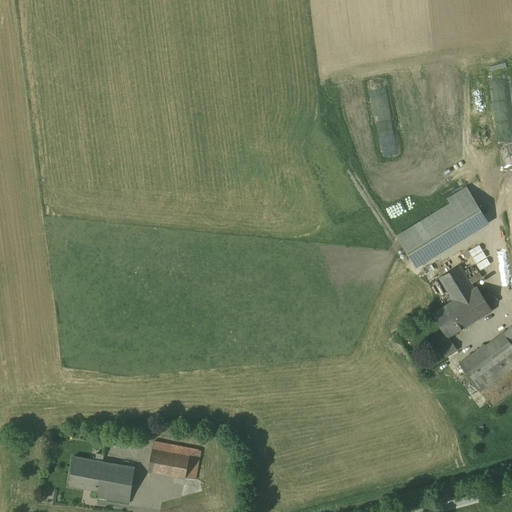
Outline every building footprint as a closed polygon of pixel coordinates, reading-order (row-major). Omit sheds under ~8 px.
[(471,58),(498,53),(496,46),(470,50),(471,58)] [(367,70),(338,78),(340,84),(368,76),(367,70)] [(450,204),(397,236),(416,267),(488,223),(466,189),(448,200),(450,204)] [(458,268),(438,280),(452,302),(453,302),(467,325),(491,311),(477,287),(472,290),(458,268)] [(470,279),(473,283),(481,277),(478,273),(470,279)] [(447,337),(467,325),(453,302),(452,302),(433,314),(447,337)] [(484,345),(458,364),(479,392),(511,367),(511,326),(485,346),(484,345)] [(452,342),(440,350),(446,358),(458,350),(452,342)] [(195,482),(201,453),(154,443),(148,473),(195,482)] [(96,463),(94,463),(91,478),(97,479),(95,492),(97,492),(95,500),(129,506),(135,470),(102,464),(103,457),(97,456),(96,463)] [(94,463),(74,460),(69,488),(95,492),(97,479),(91,478),(94,463)]
